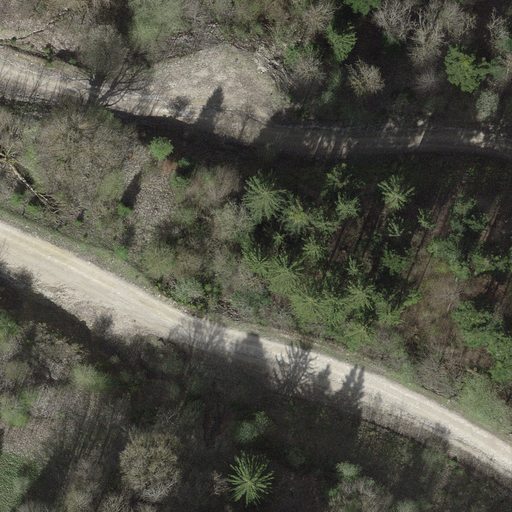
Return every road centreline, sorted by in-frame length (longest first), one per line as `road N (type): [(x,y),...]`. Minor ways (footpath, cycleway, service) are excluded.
road 1 (track): [(0,263),(481,440),(511,464)]
road 2 (track): [(511,152),(254,128),(40,72),(0,54)]
